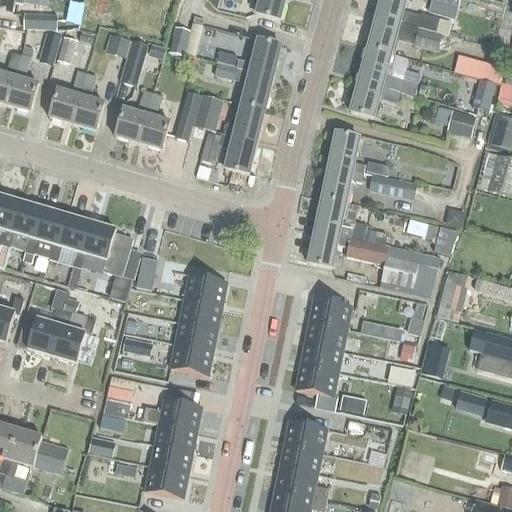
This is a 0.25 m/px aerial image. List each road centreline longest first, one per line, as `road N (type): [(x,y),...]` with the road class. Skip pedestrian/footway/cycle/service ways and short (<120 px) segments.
road 1 (residential): [(217,511),(274,224)]
road 2 (residential): [(274,224),(0,145)]
road 3 (residential): [(274,224),(333,0)]
